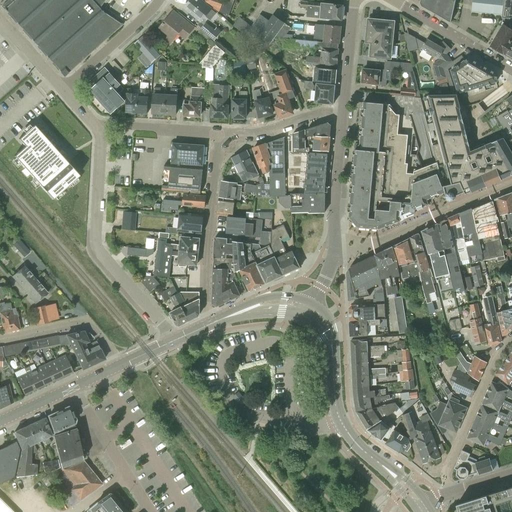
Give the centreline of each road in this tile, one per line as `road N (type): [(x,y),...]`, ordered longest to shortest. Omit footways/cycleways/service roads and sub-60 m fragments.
road 1 (residential): [(176,339),(98,242),(100,126)]
road 2 (residential): [(312,304),(332,260),(343,114)]
road 3 (residential): [(225,132),(207,246),(210,324)]
road 4 (residential): [(449,493),(444,473),(511,338)]
road 5 (residential): [(388,0),(511,71)]
road 6 (residential): [(64,89),(158,0)]
road 7 (residential): [(225,132),(100,126)]
road 8 (residential): [(225,132),(343,114)]
